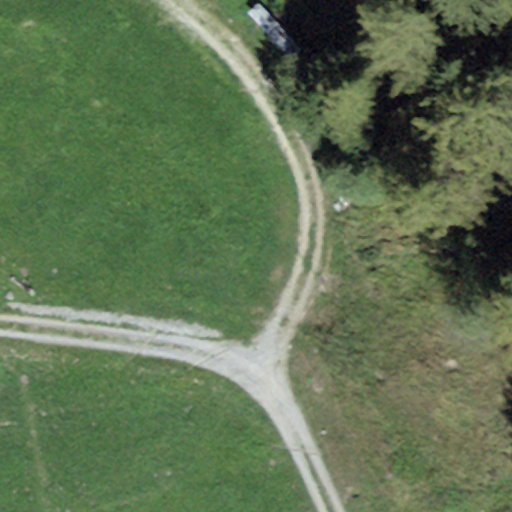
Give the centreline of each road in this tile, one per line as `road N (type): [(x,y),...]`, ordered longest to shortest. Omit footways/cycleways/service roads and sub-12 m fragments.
road 1 (track): [(327,511),(264,375),(0,321)]
road 2 (track): [(264,375),(315,212),(293,146)]
